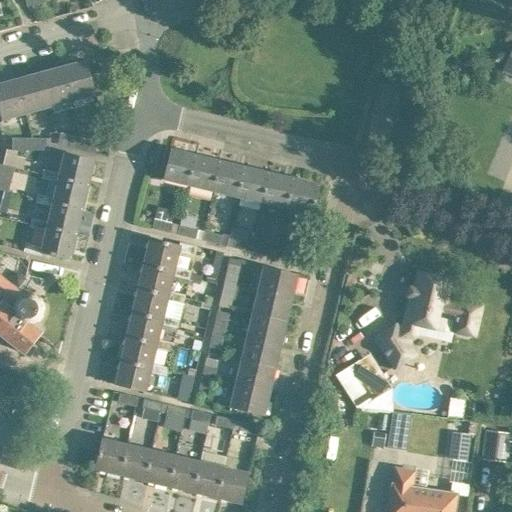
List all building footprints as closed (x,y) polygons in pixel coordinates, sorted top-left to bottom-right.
[(504,64),(501,70),(503,71),(503,72),(511,75),(511,49),(506,64),(504,64)] [(86,61),(63,67),(72,101),(96,95),(86,61)] [(63,67),(40,73),(50,107),(72,101),(63,67)] [(40,73),(17,80),(26,114),(50,107),(40,73)] [(26,114),(17,80),(0,84),(0,114),(2,120),(26,114)] [(58,144),(76,148),(78,138),(60,134),(58,144)] [(78,138),(76,148),(94,153),(96,143),(78,138)] [(32,150),(32,139),(14,139),(14,150),(32,150)] [(50,140),(32,139),(32,150),(51,150),(50,140)] [(164,180),(189,186),(196,156),(171,150),(164,180)] [(41,178),(57,182),(58,178),(88,186),(94,161),(64,154),(59,174),(43,170),(41,178)] [(189,186),(213,192),(221,161),(196,156),(189,186)] [(213,192),(238,198),(246,167),(221,161),(213,192)] [(0,176),(0,181),(10,184),(14,167),(3,165),(0,176)] [(238,198),(263,203),(270,173),(246,167),(238,198)] [(263,203),(287,209),(295,179),(270,173),(263,203)] [(35,204),(51,208),(52,203),(82,210),(88,186),(58,178),(57,182),(53,200),(37,196),(35,204)] [(295,179),(287,209),(312,215),(319,185),(295,179)] [(29,229),(45,232),(47,227),(77,235),(82,210),(52,203),(51,208),(47,224),(31,220),(29,229)] [(197,220),(182,216),(178,235),(196,240),(198,230),(195,230),(197,220)] [(172,224),(154,220),(151,229),(170,233),(172,224)] [(47,227),(45,232),(41,250),(24,246),(23,253),(40,257),(41,253),(71,260),(77,235),(47,227)] [(222,236),(204,232),(201,241),(220,245),(222,236)] [(247,241),(228,237),(226,247),(245,251),(247,241)] [(150,239),(144,263),(175,270),(175,267),(179,252),(195,256),(197,247),(180,243),(179,246),(150,239)] [(271,247),(253,243),(251,253),(269,257),(271,247)] [(275,258),(293,263),(296,253),(278,249),(275,258)] [(215,254),(212,266),(220,268),(223,256),(215,254)] [(144,263),(138,288),(169,295),(169,291),(173,276),(189,280),(191,271),(175,267),(175,270),(144,263)] [(229,265),(225,283),(235,285),(240,267),(229,265)] [(264,266),(258,290),(292,298),(298,274),(264,266)] [(434,310),(446,313),(454,315),(453,321),(455,322),(453,330),(475,335),(482,306),(460,301),(460,304),(447,301),(452,281),(418,273),(414,289),(416,289),(414,297),(410,296),(403,326),(399,328),(397,325),(375,339),(393,368),(415,354),(408,342),(417,336),(419,324),(430,327),(434,310)] [(28,326),(30,325),(33,325),(36,323),(39,321),(42,318),(43,315),(44,312),(45,308),(44,304),(43,301),(41,298),(39,297),(38,296),(36,294),(34,293),(32,293),(29,292),(27,292),(25,293),(23,293),(21,295),(0,278),(0,295),(5,300),(4,300),(11,305),(11,306),(11,308),(11,310),(11,311),(11,313),(12,314),(12,315),(13,317),(14,318),(16,320),(17,321),(17,322),(18,322),(19,323),(20,323),(21,324),(23,325),(25,325),(26,325),(27,325),(28,326)] [(235,285),(225,283),(221,301),(231,303),(235,285)] [(138,288),(132,312),(163,320),(164,315),(167,300),(183,304),(186,295),(169,291),(169,295),(138,288)] [(258,290),(253,313),(287,321),(292,298),(258,290)] [(18,322),(17,322),(17,321),(16,320),(14,318),(13,317),(12,315),(12,314),(11,313),(11,311),(11,310),(11,308),(11,306),(11,305),(4,300),(5,300),(0,295),(0,333),(0,334),(0,333),(0,338),(8,344),(10,341),(24,352),(39,333),(30,325),(28,326),(27,325),(26,325),(25,325),(23,325),(21,324),(20,323),(19,323),(18,322)] [(132,312),(127,335),(157,343),(158,340),(162,324),(178,328),(180,319),(164,315),(163,320),(132,312)] [(218,312),(214,329),(224,332),(229,314),(218,312)] [(253,313),(247,336),(281,344),(287,321),(253,313)] [(224,332),(214,329),(209,347),(220,350),(224,332)] [(127,335),(121,360),(152,367),(152,364),(156,349),(172,352),(174,343),(158,340),(157,343),(127,335)] [(247,336),(241,361),(275,369),(281,344),(247,336)] [(349,368),(370,401),(391,387),(369,355),(349,368)] [(207,359),(202,376),(213,379),(218,361),(207,359)] [(152,367),(121,360),(115,385),(146,392),(150,373),(166,377),(168,367),(152,364),(152,367)] [(241,361),(236,383),(270,391),(275,369),(241,361)] [(213,379),(202,376),(198,394),(209,396),(213,379)] [(270,391),(236,383),(230,408),(264,416),(270,391)] [(139,397),(120,392),(118,402),(136,406),(139,397)] [(190,395),(179,392),(177,400),(189,402),(190,395)] [(162,403),(145,398),(143,408),(160,412),(162,403)] [(166,414),(172,415),(184,418),(187,409),(169,404),(166,414)] [(211,415),(194,410),(191,420),(209,424),(211,415)] [(215,425),(234,430),(236,420),(217,416),(215,425)] [(242,422),(240,431),(258,435),(260,426),(242,422)] [(482,459),(506,462),(511,462),(511,441),(509,441),(509,434),(486,431),(482,459)] [(448,461),(467,463),(471,435),(452,433),(448,461)] [(375,436),(373,446),(383,448),(384,437),(375,436)] [(95,470),(120,475),(127,445),(102,439),(95,470)] [(120,475),(142,481),(149,450),(127,445),(120,475)] [(142,481),(166,486),(174,456),(149,450),(142,481)] [(166,486),(191,492),(199,461),(174,456),(166,486)] [(191,492),(216,498),(223,467),(199,461),(191,492)] [(223,467),(216,498),(241,504),(248,473),(223,467)] [(453,511),(456,495),(411,488),(414,471),(396,468),(388,511),(453,511)]
